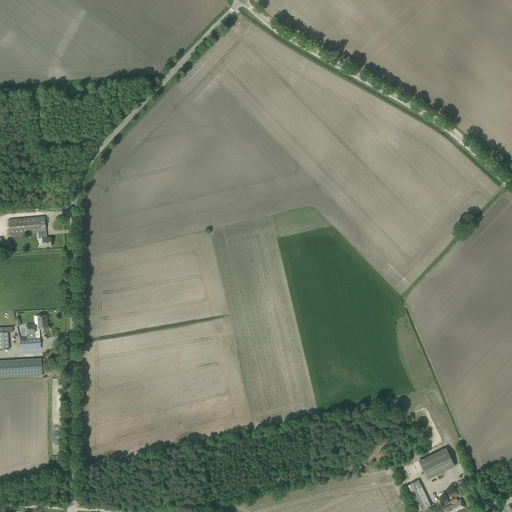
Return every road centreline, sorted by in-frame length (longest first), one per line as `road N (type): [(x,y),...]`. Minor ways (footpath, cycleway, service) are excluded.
road 1 (unclassified): [(73,511),(73,220),(82,173),(241,0)]
road 2 (unclassified): [(511,184),(442,118),(320,57),(241,0)]
